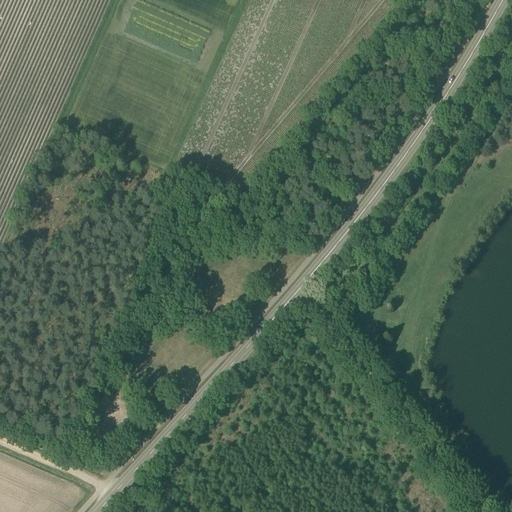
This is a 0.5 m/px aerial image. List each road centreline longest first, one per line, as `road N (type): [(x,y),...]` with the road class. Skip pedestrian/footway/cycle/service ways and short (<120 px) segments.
road 1 (secondary): [(117,493),(360,222),(504,0)]
road 2 (track): [(477,511),(299,293)]
road 3 (track): [(100,411),(181,214)]
